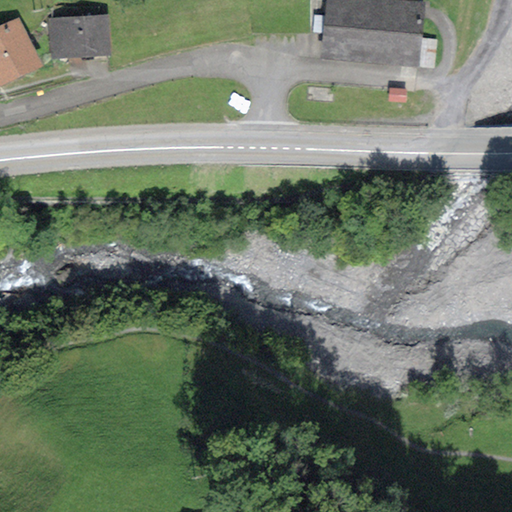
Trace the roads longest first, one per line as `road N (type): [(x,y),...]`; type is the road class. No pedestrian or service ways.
road 1 (primary): [(0,161),(189,149),(511,151)]
road 2 (track): [(426,152),(507,0)]
